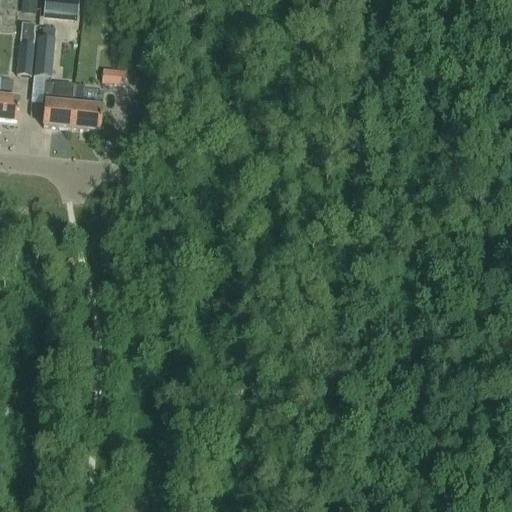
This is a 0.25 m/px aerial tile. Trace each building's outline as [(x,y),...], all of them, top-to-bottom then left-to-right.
[(33,17),(33,0),(19,0),(19,16),(33,17)] [(45,0),(44,22),(56,23),(77,25),(79,0),(45,0)] [(56,45),(58,26),(47,25),(45,44),(56,45)] [(22,28),(21,48),(35,49),(36,39),(35,38),(35,29),(22,28)] [(58,45),(56,45),(45,44),(41,43),(37,81),(54,82),(58,45)] [(35,49),(21,48),(18,79),(32,81),(35,49)] [(130,78),(105,76),(104,92),(128,94),(130,78)] [(0,126),(18,128),(20,104),(0,101),(0,96),(1,82),(0,82),(0,126)] [(73,134),(75,109),(72,109),(74,89),(46,87),(44,107),(46,107),(44,131),(73,134)] [(75,109),(73,134),(101,136),(104,112),(83,110),(84,94),(85,90),(74,89),(72,109),(75,109)] [(105,96),(84,94),(83,110),(104,112),(105,96)]
